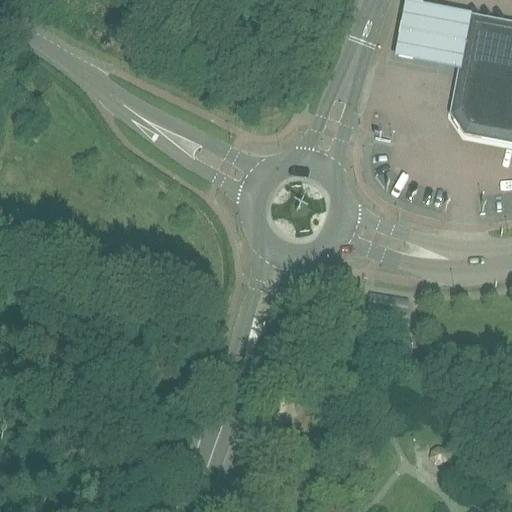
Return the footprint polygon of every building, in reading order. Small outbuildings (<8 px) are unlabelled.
[(391,63),(460,75),(469,21),(470,17),(402,5),(391,63)] [(511,29),(469,21),(460,75),(451,117),(464,136),(511,145),(511,29)] [(369,298),(365,317),(405,324),(408,304),(369,298)] [(365,322),(361,342),(401,348),(404,329),(365,322)] [(461,445),(444,447),(446,461),(462,459),(461,445)]
